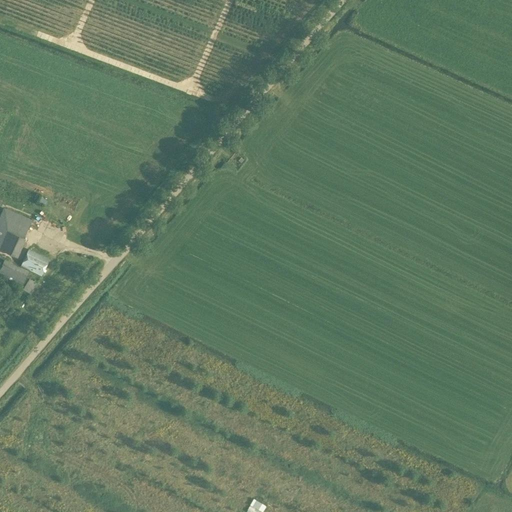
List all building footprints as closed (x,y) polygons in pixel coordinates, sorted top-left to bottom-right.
[(32,220),(4,208),(0,216),(0,249),(18,258),(26,239),(24,238),(32,220)] [(21,266),(41,276),(49,259),(29,249),(21,266)] [(0,275),(22,286),(29,271),(5,259),(4,260),(0,258),(0,275)] [(30,294),(36,283),(29,279),(23,290),(30,294)] [(255,498),(249,511),(251,511),(264,511),(268,504),(255,498)]
